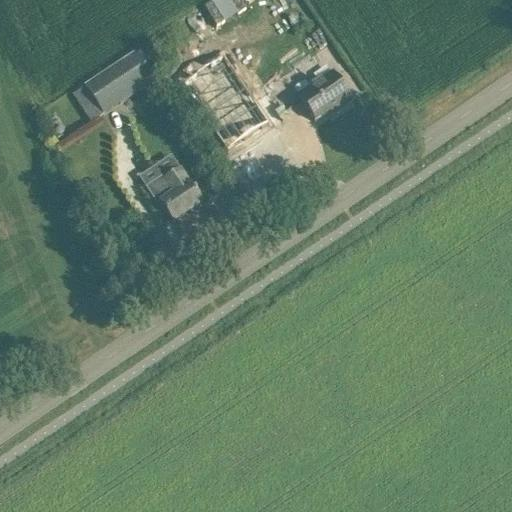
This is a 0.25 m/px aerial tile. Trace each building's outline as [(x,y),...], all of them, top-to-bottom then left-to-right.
[(238,0),(227,0),(237,15),(238,16),(245,11),(238,0)] [(212,3),(203,8),(216,28),(224,23),(212,4),(212,3)] [(134,54),(85,87),(104,115),(153,83),(134,54)] [(220,60),(179,88),(224,154),(265,126),(220,60)] [(352,102),(341,85),(333,74),(298,98),(314,123),(337,107),(339,111),(352,102)] [(271,130),(287,119),(269,93),(253,104),(271,130)] [(180,171),(162,183),(160,179),(145,189),(157,207),(160,205),(172,224),(202,204),(180,171)]
